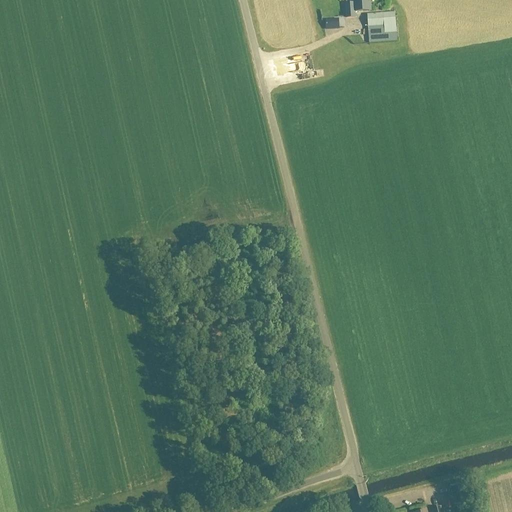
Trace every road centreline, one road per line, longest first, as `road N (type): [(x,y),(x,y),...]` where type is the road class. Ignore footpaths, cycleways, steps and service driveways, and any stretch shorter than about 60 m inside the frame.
road 1 (unclassified): [(356,467),(241,0)]
road 2 (unclassified): [(231,511),(356,467)]
